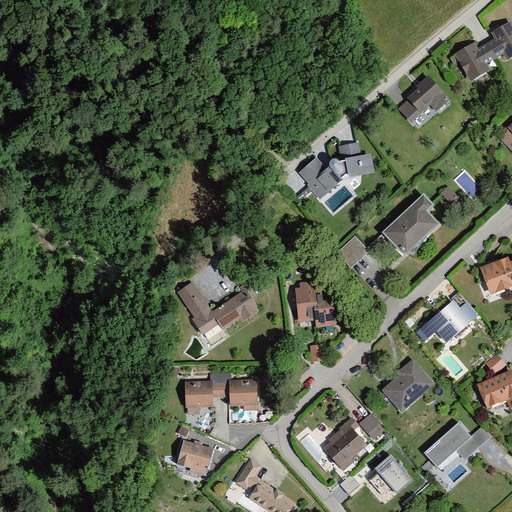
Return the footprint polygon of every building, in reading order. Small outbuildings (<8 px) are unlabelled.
[(473,37),(444,53),(464,89),(495,72),(490,62),(508,52),(511,60),(511,19),(493,30),(497,38),(479,48),(473,37)] [(451,99),(432,75),(398,104),(418,127),(451,99)] [(315,154),(296,172),(323,200),(344,179),(382,174),(379,148),(334,154),(324,164),(315,154)] [(425,191),(382,233),(405,256),(442,219),(433,209),(438,204),(425,191)] [(355,241),(339,257),(352,271),(369,256),(355,241)] [(511,255),(476,268),(487,299),(511,290),(511,255)] [(196,284),(175,291),(201,329),(196,331),(208,349),(232,334),(226,326),(256,307),(249,296),(261,288),(256,279),(242,288),(245,294),(215,313),(196,284)] [(335,280),(290,286),(296,328),(340,322),(335,280)] [(460,295),(417,331),(426,341),(438,330),(450,344),(480,318),(460,295)] [(319,344),(311,345),(311,361),(319,360),(319,344)] [(495,372),(470,382),(485,418),(511,406),(511,363),(496,352),(486,365),(495,372)] [(436,387),(414,357),(377,384),(399,414),(436,387)] [(257,380),(185,382),(186,408),(214,407),(214,398),(229,397),(230,406),(257,405),(257,380)] [(352,459),(368,445),(355,430),(360,426),(352,417),(320,445),(344,471),(354,461),(352,459)] [(457,454),(465,464),(493,439),(483,429),(472,438),(460,425),(425,456),(438,471),(457,454)] [(217,449),(185,438),(176,465),(207,476),(217,449)] [(413,480),(391,455),(375,468),(397,494),(413,480)] [(270,511),(289,511),(296,503),(256,477),(263,466),(251,458),(235,482),(247,489),(248,487),(254,490),(249,498),(270,511)]
